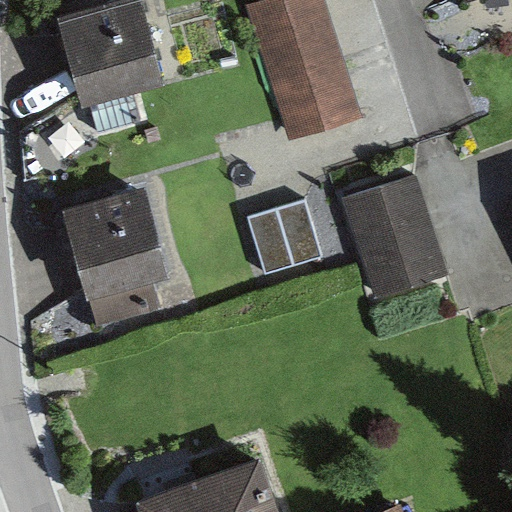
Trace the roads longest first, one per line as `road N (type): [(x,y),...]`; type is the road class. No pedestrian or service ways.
road 1 (unclassified): [(38,511),(8,428),(0,365)]
road 2 (residential): [(395,0),(433,118)]
